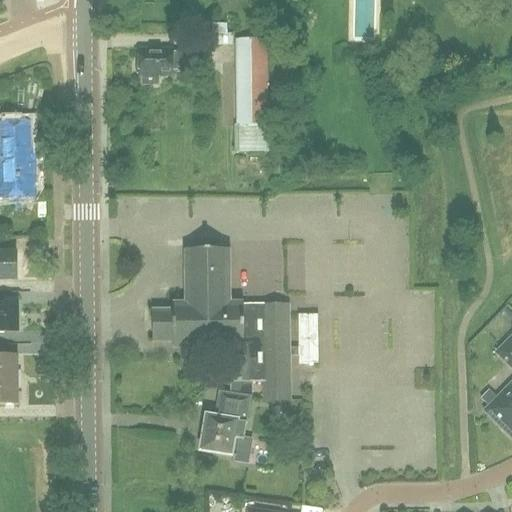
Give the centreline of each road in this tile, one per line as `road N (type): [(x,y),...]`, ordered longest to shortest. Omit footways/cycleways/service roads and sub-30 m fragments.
road 1 (primary): [(88,511),(84,31)]
road 2 (residential): [(511,470),(441,493),(377,495),(354,511)]
